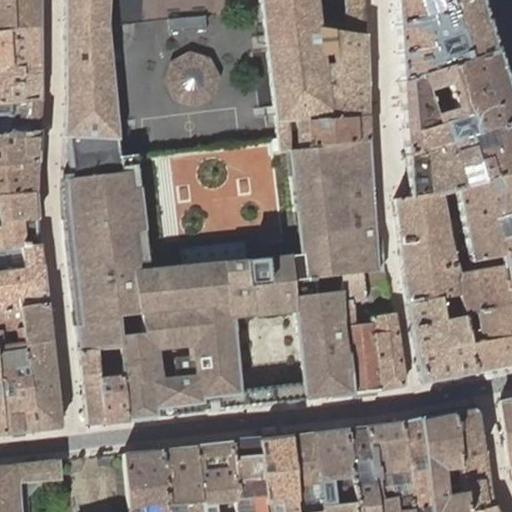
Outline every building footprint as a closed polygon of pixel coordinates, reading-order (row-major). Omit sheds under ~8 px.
[(0,0),(0,31),(39,28),(38,0),(0,0)] [(63,136),(116,137),(107,25),(107,0),(260,0),(273,103),(276,137),(278,151),(289,150),(286,120),(295,120),(367,116),(367,83),(363,0),(64,0),(65,104),(63,136)] [(495,51),(479,0),(394,0),(400,80),(495,51)] [(39,28),(0,31),(0,67),(40,64),(39,28)] [(511,121),(511,104),(495,51),(400,80),(405,155),(511,121)] [(202,52),(180,52),(165,67),(164,88),(179,107),(201,108),(216,90),(217,68),(202,52)] [(40,100),(40,64),(0,67),(0,103),(5,103),(40,100)] [(0,133),(38,132),(40,100),(5,103),(0,103),(0,133)] [(368,115),(367,116),(295,120),(298,149),(369,141),(368,115)] [(511,172),(511,121),(405,155),(408,198),(439,192),(447,191),(454,189),(466,186),(495,177),(511,172)] [(0,133),(0,165),(36,162),(38,132),(0,133)] [(116,137),(63,136),(61,180),(120,172),(119,155),(116,137)] [(369,141),(298,149),(310,253),(289,255),(294,297),(341,292),(342,276),(382,271),(369,141)] [(35,191),(36,162),(0,165),(0,196),(35,194),(35,191)] [(132,272),(140,271),(127,171),(120,172),(61,180),(77,351),(96,348),(98,378),(121,375),(122,376),(115,314),(134,312),(130,272),(132,272)] [(511,172),(495,177),(466,186),(454,189),(469,261),(471,266),(502,260),(503,265),(505,279),(511,277),(511,172)] [(439,192),(408,198),(394,200),(402,273),(407,303),(440,298),(459,295),(457,282),(458,274),(451,252),(439,192)] [(0,226),(1,226),(1,222),(36,220),(35,194),(0,196),(0,226)] [(0,226),(0,248),(38,246),(38,245),(36,220),(1,222),(1,226),(0,226)] [(38,246),(0,248),(0,312),(19,307),(45,303),(38,246)] [(127,421),(305,399),(303,383),(239,391),(232,318),(295,312),(294,297),(289,255),(140,271),(132,272),(130,272),(134,312),(115,314),(122,376),(121,375),(127,421)] [(502,260),(471,266),(471,271),(465,273),(458,274),(457,282),(459,295),(463,316),(469,341),(474,372),(511,364),(511,316),(505,279),(503,265),(502,260)] [(382,273),(382,271),(342,276),(342,299),(352,394),(379,391),(377,360),(373,334),(371,321),(355,323),(351,299),(366,298),(364,288),(386,285),(383,273),(382,273)] [(295,312),(303,383),(305,399),(352,394),(342,299),(341,292),(294,297),(295,312)] [(440,298),(407,303),(421,380),(423,382),(474,372),(469,341),(463,316),(443,320),(440,298)] [(50,341),(45,303),(19,307),(24,344),(50,341)] [(24,344),(19,307),(0,312),(0,409),(3,435),(34,431),(24,344)] [(377,360),(379,391),(403,386),(404,384),(399,356),(393,314),(369,316),(371,321),(373,334),(377,360)] [(60,427),(50,341),(24,344),(34,431),(59,429),(60,427)] [(96,348),(77,351),(86,423),(88,425),(103,423),(99,394),(98,378),(96,348)] [(99,394),(103,423),(127,421),(121,375),(98,378),(99,394)] [(511,478),(511,398),(500,401),(498,403),(509,479),(511,478)] [(457,454),(458,457),(483,454),(477,411),(472,407),(453,411),(457,454)] [(453,411),(420,418),(422,445),(430,511),(467,511),(458,457),(457,454),(453,411)] [(420,418),(401,422),(411,511),(430,511),(422,445),(420,418)] [(411,511),(401,422),(365,426),(375,511),(411,511)] [(375,511),(365,426),(344,429),(350,469),(353,503),(354,511),(375,511)] [(294,501),(295,511),(354,511),(353,503),(350,469),(344,429),(310,433),(318,499),(294,501)] [(310,433),(288,435),(294,501),(318,499),(310,433)] [(288,435),(258,438),(265,511),(295,511),(294,501),(288,435)] [(265,511),(258,438),(230,441),(234,499),(235,511),(265,511)] [(235,511),(234,499),(230,441),(192,446),(200,511),(235,511)] [(200,511),(192,446),(159,450),(163,485),(166,505),(166,511),(200,511)] [(159,450),(122,454),(127,511),(166,511),(166,505),(163,485),(159,450)] [(467,511),(471,511),(493,505),(489,497),(483,454),(458,457),(467,511)] [(59,480),(58,461),(0,466),(0,511),(19,511),(17,482),(59,480)]
